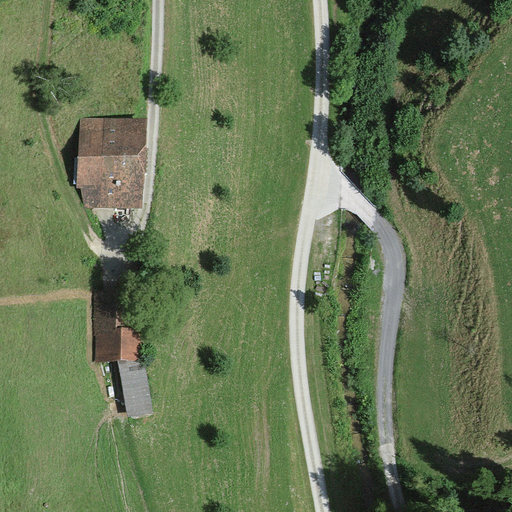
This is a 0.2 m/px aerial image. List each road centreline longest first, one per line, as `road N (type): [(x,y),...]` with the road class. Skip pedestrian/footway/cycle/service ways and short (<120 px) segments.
road 1 (unclassified): [(324,0),(324,173),(302,279),(300,337),(327,511)]
road 2 (track): [(324,173),(386,228),(397,257),(384,412),(402,511)]
road 3 (track): [(143,217),(158,0)]
